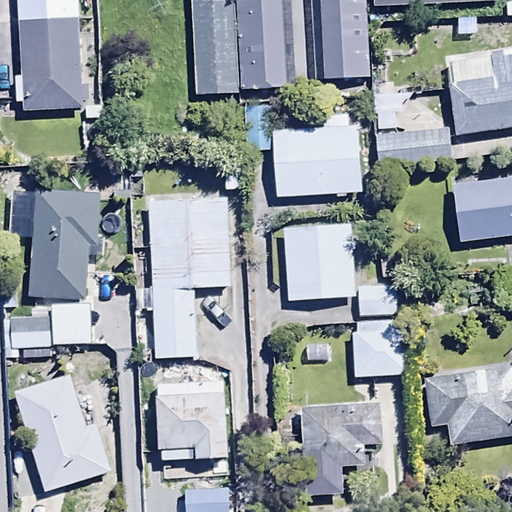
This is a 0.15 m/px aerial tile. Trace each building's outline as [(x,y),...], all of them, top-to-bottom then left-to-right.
[(76,0),(16,0),(21,83),(15,83),(16,109),(23,109),(23,119),(83,116),(82,109),(88,109),(87,78),(81,79),(76,0)] [(240,99),(235,0),(192,0),(198,102),(240,99)] [(356,0),(281,0),(283,66),(359,64),(356,0)] [(372,0),(373,13),(498,6),(497,0),(372,0)] [(511,59),(443,68),(453,144),(511,136),(511,59)] [(401,101),(372,102),(373,119),(377,119),(377,135),(395,134),(395,119),(401,119),(401,101)] [(269,112),(252,113),(252,159),(270,158),(269,112)] [(322,136),(271,139),(275,206),(361,201),(357,132),(347,132),(346,121),(321,122),(322,136)] [(448,136),(374,140),(376,172),(450,168),(448,136)] [(242,169),(223,170),(224,196),(243,195),(242,169)] [(511,174),(503,175),(504,188),(454,194),(460,250),(511,243),(511,174)] [(27,304),(86,309),(91,252),(97,253),(101,203),(37,197),(27,304)] [(196,365),(196,355),(200,355),(199,321),(194,321),(193,296),(231,294),(227,203),(147,207),(148,230),(129,231),(130,253),(149,253),(151,293),(135,293),(136,319),(152,318),(154,367),(196,365)] [(355,307),(354,294),(352,231),(284,234),(287,310),(355,307)] [(355,322),(402,322),(401,292),(354,294),(355,307),(355,322)] [(3,365),(20,365),(20,355),(49,355),(49,323),(2,324),(3,365)] [(405,356),(352,359),(353,383),(406,381),(405,356)] [(511,445),(511,375),(422,386),(428,434),(447,432),(449,453),(511,445)] [(111,476),(97,433),(86,436),(68,381),(13,399),(45,498),(111,476)] [(155,391),(160,468),(196,466),(196,469),(228,468),(223,387),(195,389),(194,381),(183,381),(184,389),(155,391)] [(306,503),(342,501),(340,471),(363,470),(362,450),(382,448),(380,412),(301,416),(306,503)] [(185,495),(185,511),(230,511),(229,493),(185,495)]
